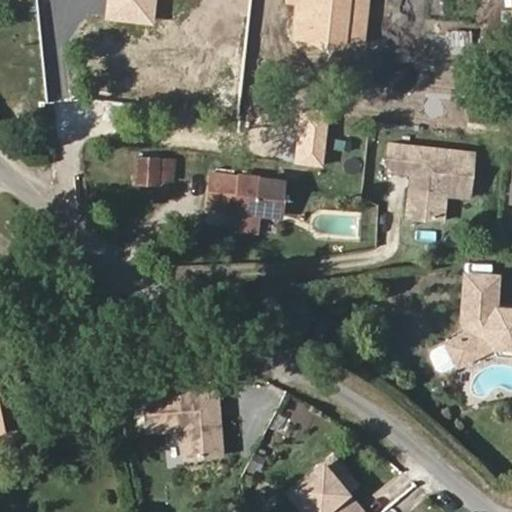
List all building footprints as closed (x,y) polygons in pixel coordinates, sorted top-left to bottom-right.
[(182,28),(182,24),(112,21),(110,58),(180,62),(180,59),(197,60),(199,29),(182,28)] [(332,137),(329,152),(349,155),(351,141),(332,137)] [(446,197),(469,199),(474,150),(386,141),(383,172),(403,174),(399,218),(443,223),(446,197)] [(158,181),(159,158),(134,156),(133,182),(158,184),(158,181)] [(173,181),(174,158),(159,158),(158,181),(173,181)] [(279,216),(283,179),(210,173),(206,207),(234,210),(233,229),(255,231),(257,214),(279,216)] [(511,307),(495,306),(497,275),(464,273),(460,320),(466,332),(444,342),(431,350),(429,356),(435,369),(442,372),(456,365),(493,347),(511,348),(511,307)] [(165,344),(163,325),(141,328),(143,347),(165,344)] [(222,454),(217,387),(142,393),(145,432),(181,429),(183,457),(222,454)] [(286,433),(291,419),(274,412),(269,426),(286,433)] [(363,511),(346,492),(356,483),(332,455),(288,492),(304,511),(363,511)]
